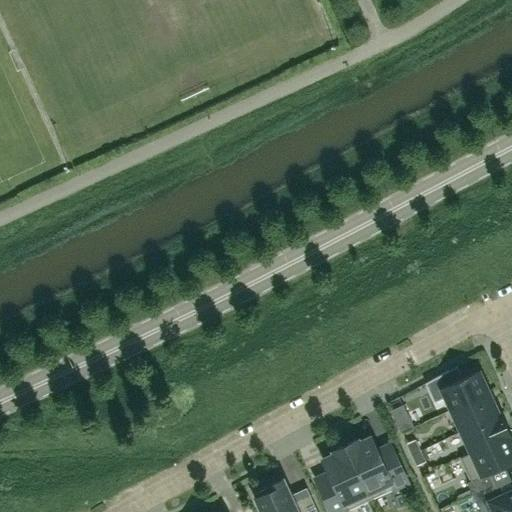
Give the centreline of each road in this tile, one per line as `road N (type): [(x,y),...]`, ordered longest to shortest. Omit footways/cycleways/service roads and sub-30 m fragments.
road 1 (secondary): [(0,402),(248,288),(511,149)]
road 2 (residential): [(496,312),(119,511)]
